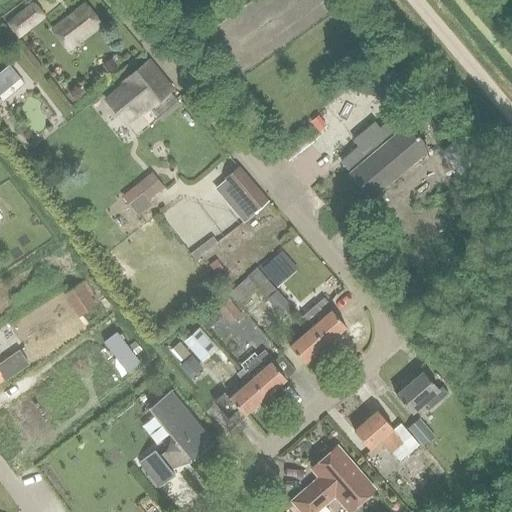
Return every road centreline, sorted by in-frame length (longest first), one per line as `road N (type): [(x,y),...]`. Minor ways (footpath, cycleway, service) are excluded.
road 1 (residential): [(385,344),(382,316),(111,0)]
road 2 (residential): [(385,344),(201,511)]
road 3 (unclassified): [(511,115),(413,0)]
